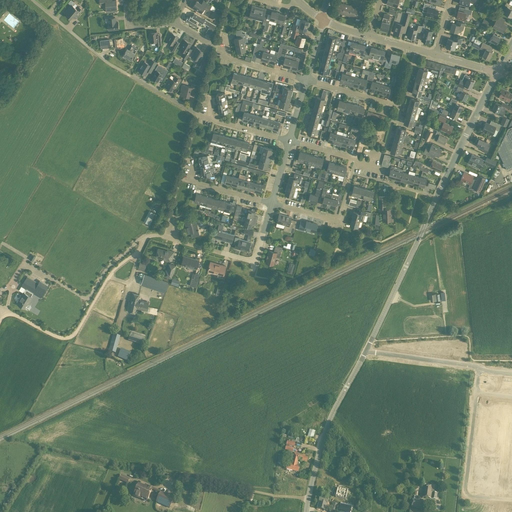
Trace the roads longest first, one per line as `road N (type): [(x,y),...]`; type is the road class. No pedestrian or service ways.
road 1 (unclassified): [(172,239),(146,237),(113,270),(71,336),(16,315),(0,319)]
road 2 (residential): [(211,119),(107,60),(33,0)]
road 3 (tertiary): [(306,511),(324,434),(365,350)]
road 4 (tertiary): [(365,350),(437,197)]
road 5 (residential): [(476,392),(464,489),(511,500)]
road 6 (tertiary): [(437,197),(496,72)]
road 7 (unknown): [(308,502),(189,477)]
